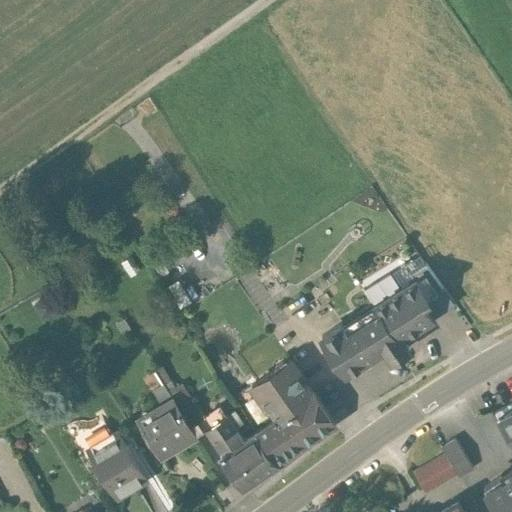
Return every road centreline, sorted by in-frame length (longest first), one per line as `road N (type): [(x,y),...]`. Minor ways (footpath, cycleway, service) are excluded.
road 1 (track): [(0,191),(272,0)]
road 2 (secondary): [(281,511),(465,380),(511,356)]
